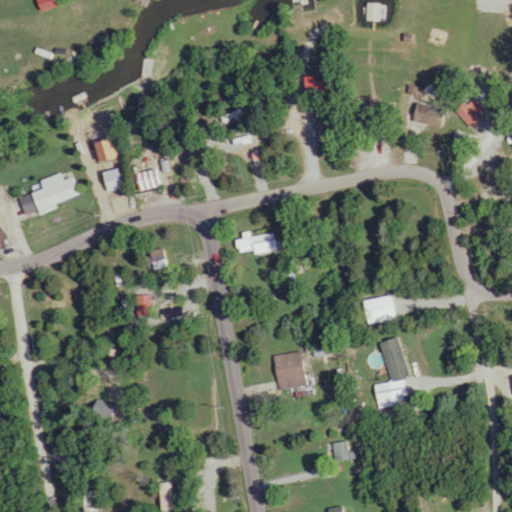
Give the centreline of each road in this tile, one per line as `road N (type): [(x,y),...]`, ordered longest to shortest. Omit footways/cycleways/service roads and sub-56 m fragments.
road 1 (residential): [(511,290),(470,291),(437,187),(426,174),(405,172),(200,207),(0,266)]
road 2 (residential): [(256,511),(200,207)]
road 3 (residential): [(52,511),(7,269)]
